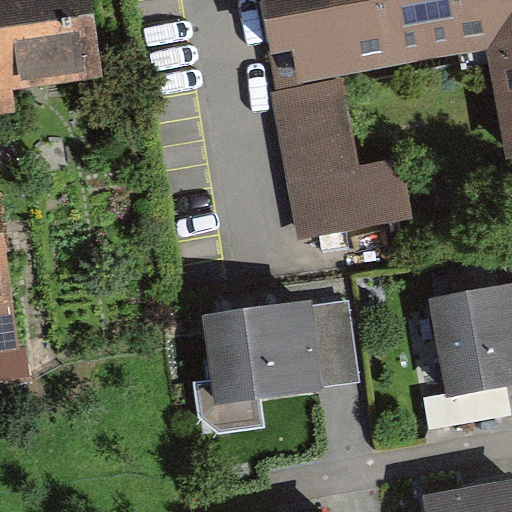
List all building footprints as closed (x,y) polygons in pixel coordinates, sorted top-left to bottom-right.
[(0,0),(0,121),(34,117),(30,86),(113,75),(103,0),(0,0)] [(358,177),(343,88),(493,62),(511,173),(511,0),(266,0),(277,62),(299,58),(303,81),(269,87),(296,242),(413,222),(404,169),(358,177)] [(0,364),(26,360),(0,196),(0,364)] [(511,291),(431,304),(447,405),(511,395),(511,291)] [(338,315),(203,334),(214,407),(349,387),(338,315)] [(428,511),(511,511),(511,490),(428,506),(428,511)]
